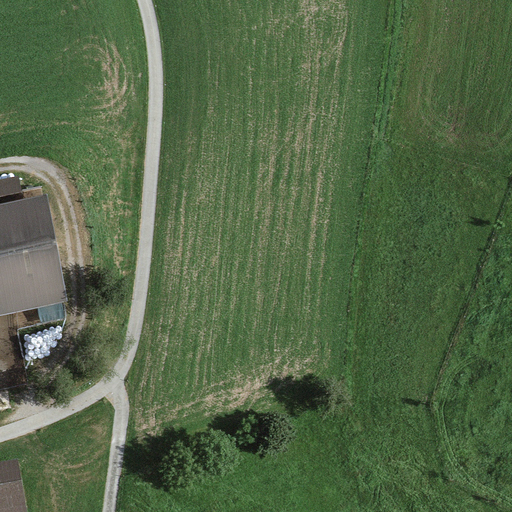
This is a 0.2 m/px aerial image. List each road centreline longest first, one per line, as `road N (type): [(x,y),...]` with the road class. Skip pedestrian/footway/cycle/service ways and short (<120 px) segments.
road 1 (unclassified): [(144,0),(156,83),(145,244),(132,341),(112,379)]
road 2 (unclassified): [(112,379),(121,419),(111,511)]
road 3 (unclassified): [(0,432),(70,407),(112,379)]
